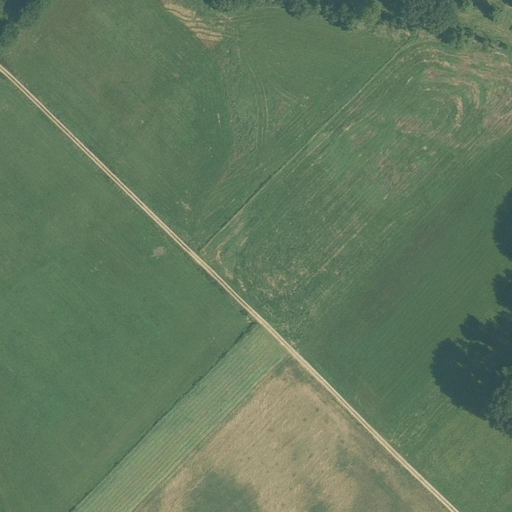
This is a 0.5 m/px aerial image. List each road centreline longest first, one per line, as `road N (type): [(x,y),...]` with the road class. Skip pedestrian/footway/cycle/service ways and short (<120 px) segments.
road 1 (track): [(0,68),(453,511)]
road 2 (track): [(308,0),(511,40)]
